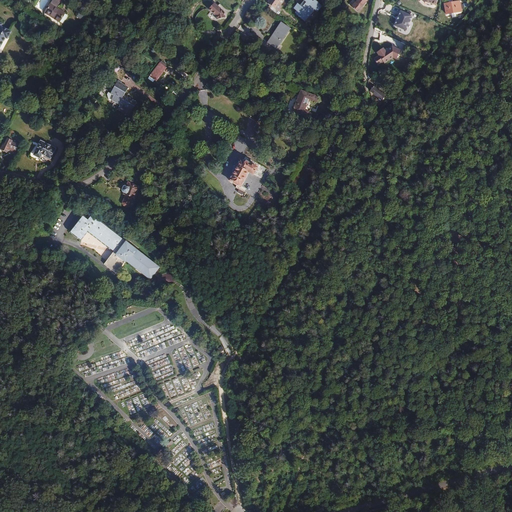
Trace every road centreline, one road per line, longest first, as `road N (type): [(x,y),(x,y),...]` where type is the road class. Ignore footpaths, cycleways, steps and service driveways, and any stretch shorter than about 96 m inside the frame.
road 1 (track): [(299,468),(355,264),(376,221),(511,69)]
road 2 (track): [(243,511),(222,400),(225,370),(369,112)]
road 3 (residential): [(252,0),(159,121),(88,179),(62,189),(0,175)]
road 4 (track): [(286,511),(299,468),(334,440),(511,445)]
road 5 (track): [(363,126),(376,221),(511,209)]
road 6 (unclassified): [(511,466),(347,511)]
